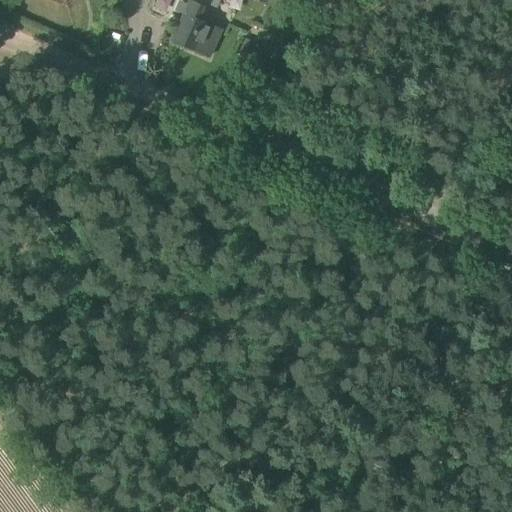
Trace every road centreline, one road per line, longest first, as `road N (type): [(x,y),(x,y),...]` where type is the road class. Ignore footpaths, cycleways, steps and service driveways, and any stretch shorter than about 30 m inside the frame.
road 1 (unclassified): [(511,257),(112,88)]
road 2 (track): [(112,88),(0,39)]
